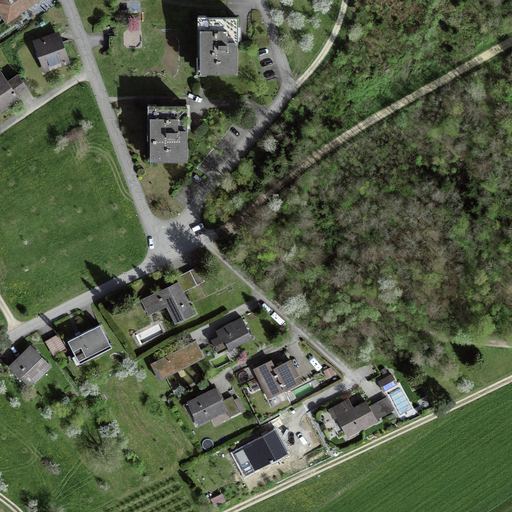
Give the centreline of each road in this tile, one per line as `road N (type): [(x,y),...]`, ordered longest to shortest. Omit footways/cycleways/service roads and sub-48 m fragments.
road 1 (track): [(176,237),(227,230),(419,328),(511,343)]
road 2 (track): [(227,230),(313,158),(511,40)]
road 3 (track): [(240,511),(511,380)]
road 4 (residential): [(258,0),(291,90),(176,237)]
road 5 (residential): [(306,406),(351,376),(209,245),(176,237)]
road 6 (residential): [(0,343),(149,265),(176,237)]
road 7 (residential): [(91,68),(145,214),(176,237)]
